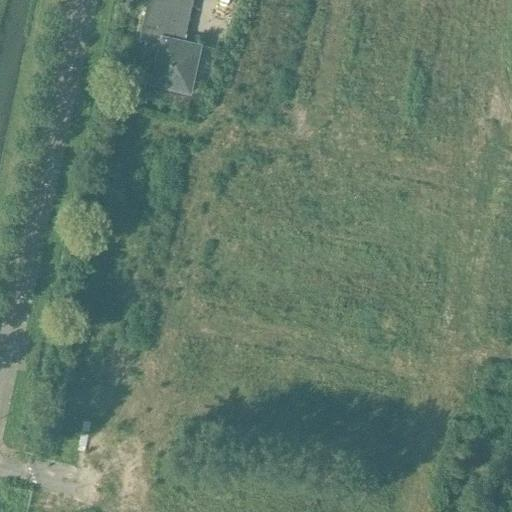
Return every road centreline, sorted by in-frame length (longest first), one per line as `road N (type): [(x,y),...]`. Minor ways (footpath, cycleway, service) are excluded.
road 1 (unclassified): [(0,398),(83,0)]
road 2 (unknown): [(166,316),(214,129),(307,149)]
road 3 (unknown): [(445,380),(166,316)]
road 4 (unknown): [(166,316),(127,511)]
road 5 (unknown): [(445,380),(483,193)]
road 6 (unknown): [(307,149),(483,193)]
road 7 (unknown): [(307,149),(338,0)]
road 8 (unknown): [(418,511),(445,380)]
